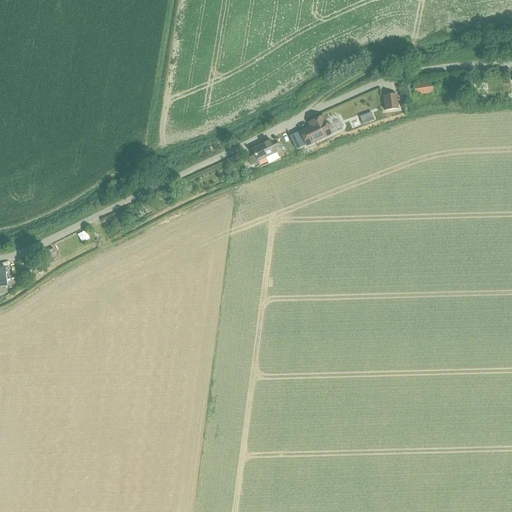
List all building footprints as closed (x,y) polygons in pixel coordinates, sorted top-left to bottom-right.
[(434,82),(412,85),(413,95),(435,92),(434,82)] [(412,99),(410,85),(403,86),(405,100),(412,99)] [(385,111),(398,109),(396,94),(383,96),(385,111)] [(371,113),(360,117),(363,125),(374,121),(371,113)] [(322,116),(308,123),(310,127),(307,129),(307,128),(299,132),(306,146),(314,142),(314,143),(331,135),(330,132),(332,131),(333,128),(331,125),(329,124),(326,125),(322,116)] [(274,145),(271,139),(252,151),(254,155),(248,158),(251,165),(257,162),(275,154),(277,158),(283,155),(278,143),(274,145)] [(123,213),(112,219),(115,225),(126,220),(123,213)]
